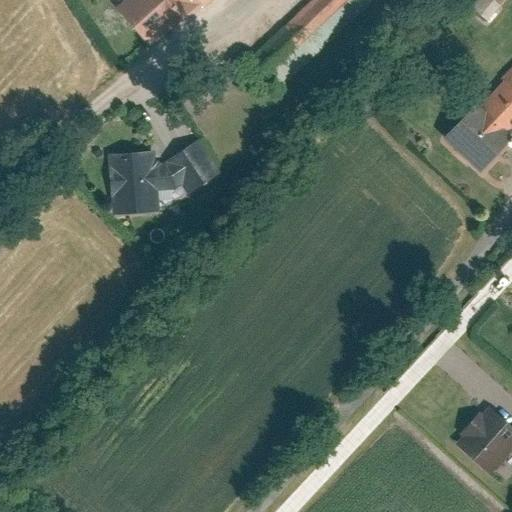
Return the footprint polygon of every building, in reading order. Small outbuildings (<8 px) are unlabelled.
[(210,0),(130,0),(120,9),(156,49),(210,0)] [(379,0),(314,0),(251,60),(281,92),(379,0)] [(470,0),(466,6),(490,24),(508,0),(470,0)] [(511,73),(481,107),(510,134),(511,131),(511,73)] [(477,104),(446,137),(479,167),(510,134),(481,107),(477,104)] [(216,170),(197,141),(152,166),(151,150),(113,152),(114,211),(154,207),(216,170)] [(511,449),(511,432),(489,412),(459,446),(490,474),(511,449)]
